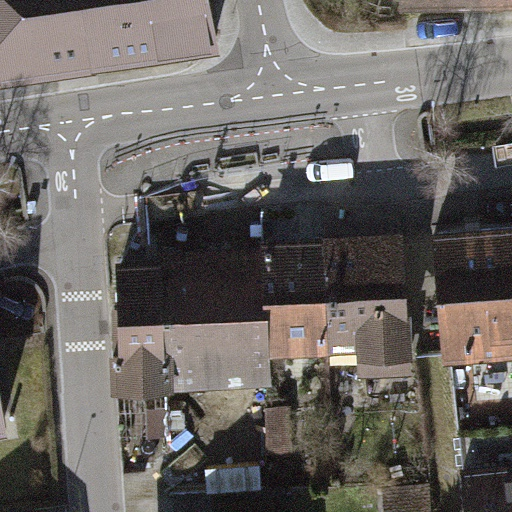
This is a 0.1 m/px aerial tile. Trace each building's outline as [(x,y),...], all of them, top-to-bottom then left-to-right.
[(95,53),(87,0),(0,0),(0,49),(2,67),(95,53)] [(87,0),(95,53),(151,47),(143,0),(87,0)] [(143,0),(151,47),(218,37),(211,0),(143,0)] [(511,456),(511,219),(441,225),(452,356),(460,355),(462,366),(454,367),(467,462),(511,456)] [(419,348),(413,222),(325,226),(331,346),(366,344),(368,371),(415,369),(414,348),(419,348)] [(331,346),(325,226),(271,229),(268,237),(277,348),(331,346)] [(160,251),(169,367),(210,364),(212,389),(280,384),(277,348),(268,237),(159,246),(160,251)] [(169,367),(160,251),(116,255),(126,384),(170,380),(169,367)] [(232,458),(297,455),(294,403),(230,406),(232,458)] [(511,511),(511,456),(467,462),(464,463),(470,511),(511,511)]
